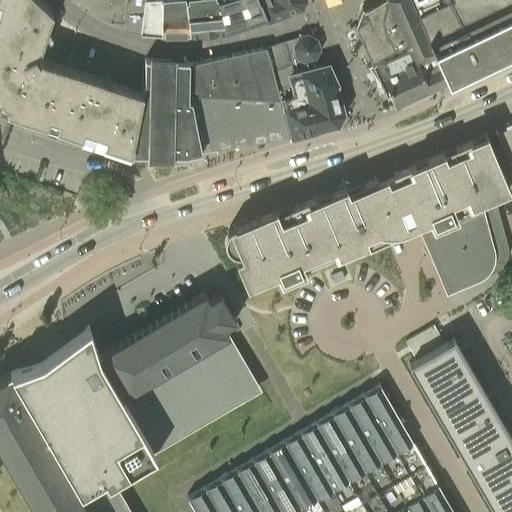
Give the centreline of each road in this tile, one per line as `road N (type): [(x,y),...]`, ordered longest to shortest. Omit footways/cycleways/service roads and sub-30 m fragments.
road 1 (tertiary): [(511,89),(379,144),(147,220)]
road 2 (unclassified): [(440,305),(395,327),(381,344),(474,511)]
road 3 (residential): [(147,220),(117,172),(0,135)]
road 4 (tertiary): [(147,220),(94,239),(0,297)]
